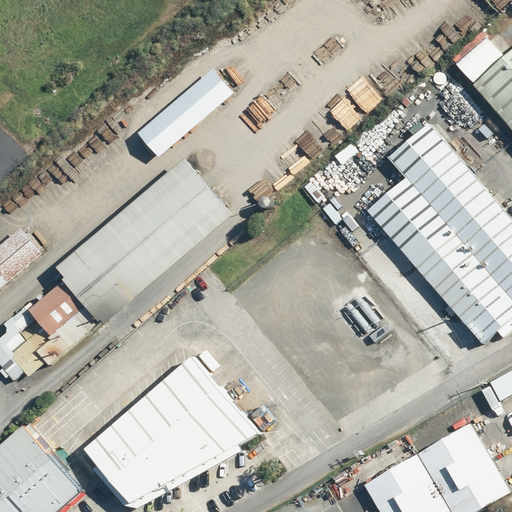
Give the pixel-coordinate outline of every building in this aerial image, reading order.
[(511,51),(474,84),(511,127),(511,51)] [(214,71),(138,136),(158,159),(234,94),(214,71)] [(406,98),(401,102),(406,107),(410,103),(406,98)] [(489,114),(477,101),(457,118),(469,131),(489,114)] [(412,134),(387,156),(404,176),(366,209),(481,342),(511,315),(511,220),(426,122),(422,125),(417,120),(407,128),(412,134)] [(362,136),(351,146),(356,152),(367,143),(362,136)] [(184,161),(56,270),(65,280),(43,299),(40,295),(36,299),(39,302),(26,313),(23,309),(6,323),(10,327),(13,325),(27,342),(10,356),(29,378),(46,363),(49,366),(101,321),(105,325),(231,217),(184,161)] [(31,226),(0,252),(0,295),(52,251),(31,226)] [(190,358),(84,450),(130,504),(256,434),(190,358)] [(496,457),(475,421),(422,453),(442,488),(496,457)] [(46,455),(52,450),(30,424),(24,430),(23,429),(0,448),(0,511),(59,511),(80,494),(46,455)] [(369,484),(385,511),(456,511),(442,488),(422,453),(369,484)] [(442,488),(457,511),(480,511),(511,493),(511,483),(496,457),(442,488)]
